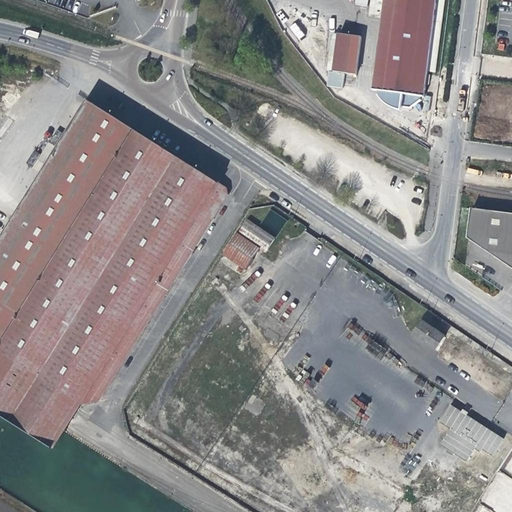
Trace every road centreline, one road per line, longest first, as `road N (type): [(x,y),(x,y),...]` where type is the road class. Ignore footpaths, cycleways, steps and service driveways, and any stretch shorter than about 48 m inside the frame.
road 1 (residential): [(423,278),(442,234),(473,0)]
road 2 (residential): [(423,278),(195,122)]
road 3 (residential): [(0,31),(133,64)]
